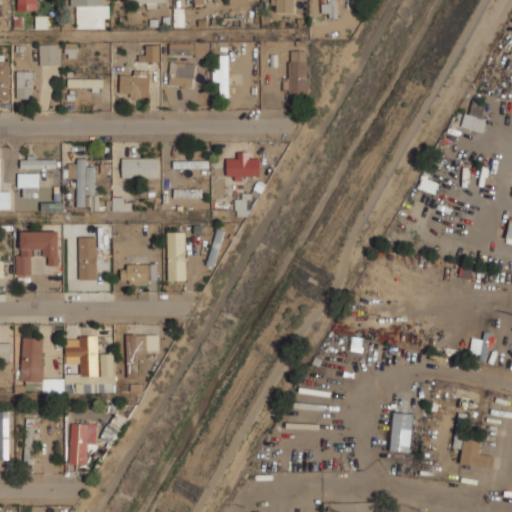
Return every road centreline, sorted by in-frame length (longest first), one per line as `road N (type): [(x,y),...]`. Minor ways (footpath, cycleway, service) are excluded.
road 1 (residential): [(0,125),(273,125)]
road 2 (residential): [(244,486),(329,485),(499,511)]
road 3 (residential): [(363,304),(329,485)]
road 4 (residential): [(0,313),(139,313)]
